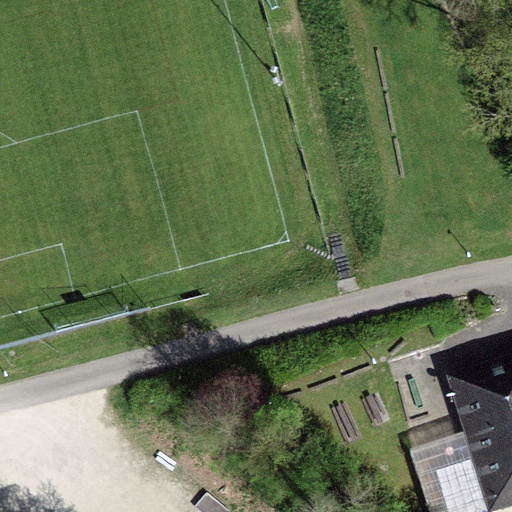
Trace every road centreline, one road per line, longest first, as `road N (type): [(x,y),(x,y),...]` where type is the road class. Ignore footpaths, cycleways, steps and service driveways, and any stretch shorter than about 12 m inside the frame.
road 1 (residential): [(0,402),(511,270)]
road 2 (track): [(153,511),(70,384)]
